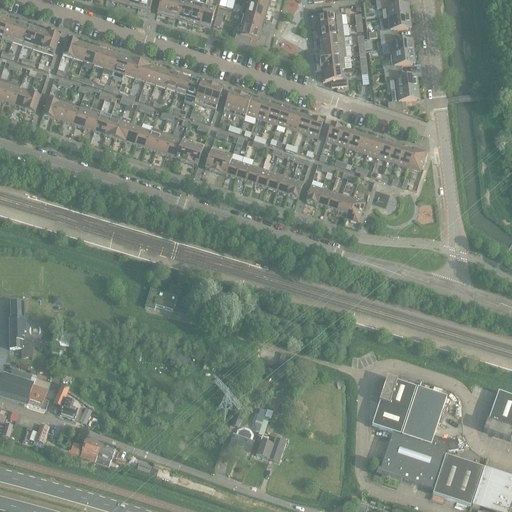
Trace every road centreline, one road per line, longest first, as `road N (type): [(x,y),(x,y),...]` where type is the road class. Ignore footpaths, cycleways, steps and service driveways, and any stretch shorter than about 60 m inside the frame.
road 1 (tertiary): [(454,292),(0,145)]
road 2 (residential): [(443,137),(26,0)]
road 3 (unclassified): [(511,462),(477,447),(468,401),(457,388),(387,365),(369,378),(361,472),(379,492),(440,511)]
road 4 (unclassified): [(307,511),(0,404)]
road 5 (unclassified): [(454,292),(458,255),(443,137)]
road 6 (residential): [(443,137),(427,0)]
road 7 (primary): [(127,511),(0,474)]
